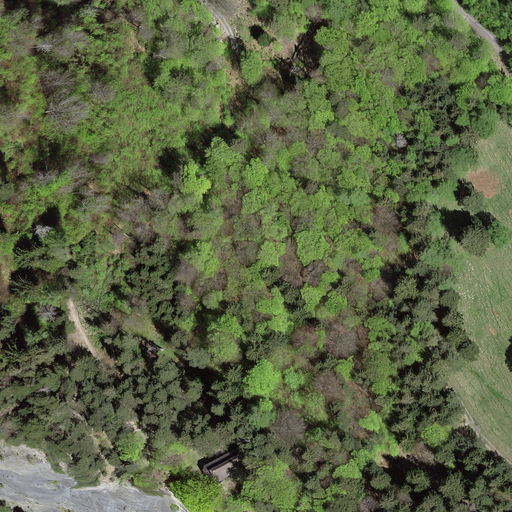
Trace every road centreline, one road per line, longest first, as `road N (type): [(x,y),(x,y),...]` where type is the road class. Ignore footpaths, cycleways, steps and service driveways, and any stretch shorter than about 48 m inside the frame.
road 1 (track): [(199,0),(216,11),(265,101),(310,144),(369,240),(415,341),(511,464)]
road 2 (track): [(194,402),(220,399),(283,434),(328,511)]
road 3 (track): [(433,511),(408,476),(402,461),(409,455),(478,511)]
